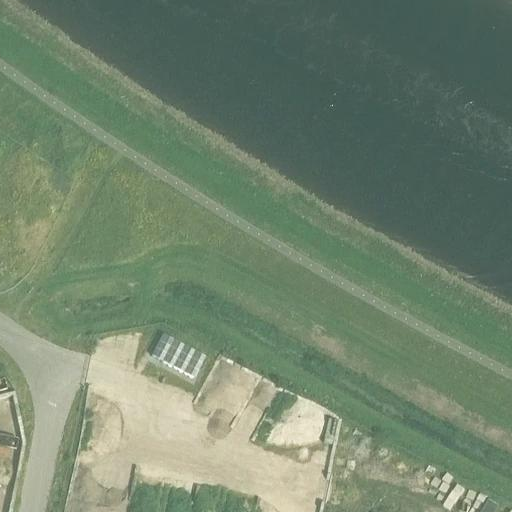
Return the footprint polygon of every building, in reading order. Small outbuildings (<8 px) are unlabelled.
[(205,359),(162,336),(151,357),(194,379),(205,359)] [(100,375),(96,386),(119,393),(123,381),(100,375)] [(151,389),(132,395),(136,411),(156,406),(151,389)] [(85,405),(82,426),(115,430),(118,410),(85,405)] [(346,471),(357,449),(351,446),(360,426),(336,414),(315,456),(346,471)] [(14,511),(18,464),(4,463),(0,511),(14,511)]
